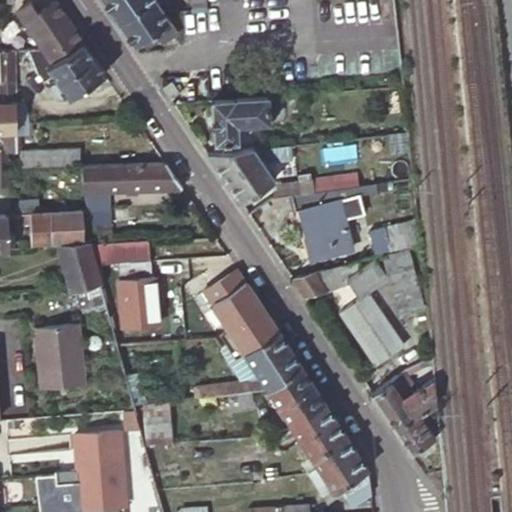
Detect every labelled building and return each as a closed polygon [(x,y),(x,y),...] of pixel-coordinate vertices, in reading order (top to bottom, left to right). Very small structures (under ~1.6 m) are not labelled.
[(15,10),(40,48),(70,48),(81,40),(68,23),(61,11),(54,0),(51,0),(35,11),(29,1),(15,10)] [(103,0),(108,6),(112,13),(127,7),(144,0),(103,0)] [(176,30),(156,0),(144,0),(127,7),(112,13),(127,36),(134,44),(153,31),(160,41),(176,30)] [(85,59),(91,56),(81,40),(70,48),(36,71),(41,79),(49,73),(54,80),(68,70),(85,59)] [(36,71),(70,48),(40,48),(31,48),(31,51),(28,51),(36,71)] [(0,90),(14,90),(13,49),(0,49),(0,90)] [(46,85),(54,97),(66,96),(103,72),(91,56),(85,59),(68,70),(54,80),(46,85)] [(267,118),(266,96),(209,99),(212,143),(237,141),(236,124),(269,122),(269,119),(267,118)] [(13,100),(0,100),(0,139),(6,139),(6,152),(14,152),(14,134),(27,133),(25,118),(24,102),(15,100),(13,100)] [(278,159),(273,145),(206,151),(221,175),(240,202),(274,179),(265,165),(278,159)] [(18,155),(18,165),(80,163),(78,146),(18,149),(18,155)] [(18,155),(6,155),(6,166),(18,165),(18,155)] [(113,163),(80,163),(81,189),(91,223),(109,222),(109,189),(143,188),(181,187),(163,161),(142,162),(113,163)] [(336,189),(358,187),(356,173),(296,180),(297,194),(336,189)] [(271,183),(273,197),(290,195),(297,194),(296,180),(271,183)] [(412,187),(411,180),(375,184),(376,191),(412,187)] [(339,199),(336,189),(297,194),(290,195),(294,210),(299,209),(311,258),(350,248),(343,218),(363,213),(358,195),(339,199)] [(36,203),(14,204),(14,212),(29,211),(29,223),(30,230),(30,242),(47,241),(63,241),(62,228),(84,227),(80,214),(77,200),(36,203)] [(29,211),(14,212),(13,212),(14,223),(29,223),(29,211)] [(6,213),(0,213),(0,248),(3,249),(31,248),(30,242),(30,230),(18,231),(18,243),(8,243),(6,213)] [(417,238),(415,220),(368,232),(374,255),(381,253),(418,244),(417,238)] [(87,240),(84,227),(62,228),(63,241),(87,240)] [(93,262),(88,244),(87,240),(63,241),(47,241),(47,245),(56,244),(69,290),(72,289),(98,282),(96,273),(93,262)] [(115,242),(116,261),(147,259),(146,240),(139,240),(115,242)] [(420,267),(418,244),(381,253),(396,314),(421,308),(412,269),(420,267)] [(385,279),(370,256),(324,268),(290,276),(303,296),(349,284),(359,298),(365,293),(385,279)] [(147,259),(116,261),(117,278),(115,278),(118,327),(153,325),(150,274),(148,274),(147,259)] [(233,339),(266,316),(235,268),(212,283),(201,290),(210,303),(227,329),(233,339)] [(98,282),(72,289),(77,310),(95,305),(96,308),(104,305),(99,285),(98,282)] [(400,346),(365,293),(359,298),(339,311),(375,363),(400,346)] [(384,300),(382,294),(372,297),(374,303),(384,300)] [(276,330),(266,316),(233,339),(241,352),(242,353),(276,330)] [(80,384),(75,323),(33,326),(38,388),(80,384)] [(165,325),(166,340),(181,339),(180,324),(165,325)] [(233,339),(227,329),(214,338),(220,348),(226,343),(234,357),(241,352),(233,339)] [(242,353),(256,374),(264,386),(299,365),(276,330),(242,353)] [(299,365),(264,386),(277,406),(311,383),(299,365)] [(410,382),(402,371),(389,380),(403,400),(412,393),(410,382)] [(264,386),(256,374),(247,379),(216,383),(192,385),(193,394),(200,393),(228,390),(253,387),(264,386)] [(429,408),(435,404),(432,379),(412,393),(403,400),(415,417),(394,430),(410,453),(434,437),(425,423),(434,417),(429,408)] [(403,400),(389,380),(369,393),(387,419),(394,430),(415,417),(403,400)] [(325,405),(311,383),(277,406),(287,422),(300,414),(303,419),(325,405)] [(264,386),(253,387),(260,399),(267,411),(277,406),(264,386)] [(260,399),(253,387),(228,390),(200,393),(202,407),(239,403),(252,402),(260,399)] [(147,441),(148,441),(170,438),(166,399),(137,402),(141,439),(147,438),(147,441)] [(332,416),(325,405),(303,419),(300,414),(287,422),(291,427),(297,438),(332,416)] [(343,433),(332,416),(297,438),(307,452),(308,455),(329,442),(343,433)] [(115,426),(67,430),(73,509),(122,505),(115,426)] [(329,442),(308,455),(310,457),(316,467),(319,472),(354,450),(343,433),(329,442)] [(349,504),(369,492),(365,468),(354,450),(319,472),(316,467),(307,473),(320,494),(330,488),(331,489),(337,485),(349,504)] [(144,452),(129,454),(131,472),(148,470),(148,468),(144,452)] [(308,455),(307,452),(301,456),(305,461),(310,457),(308,455)] [(278,476),(277,463),(255,465),(255,475),(251,476),(251,482),(252,482),(257,482),(257,478),(278,476)] [(279,489),(278,476),(257,478),(257,482),(252,482),(251,482),(252,487),(256,487),(257,491),(279,489)] [(245,511),(322,511),(322,502),(245,507),(245,511)]
